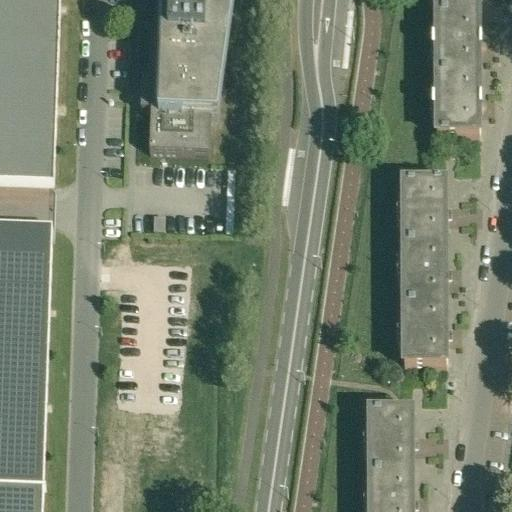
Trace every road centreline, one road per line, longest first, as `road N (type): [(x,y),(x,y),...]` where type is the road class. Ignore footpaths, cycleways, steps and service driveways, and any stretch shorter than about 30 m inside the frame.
road 1 (unclassified): [(80,511),(97,0)]
road 2 (secondary): [(268,511),(322,134),(317,74)]
road 3 (residential): [(463,511),(511,177)]
